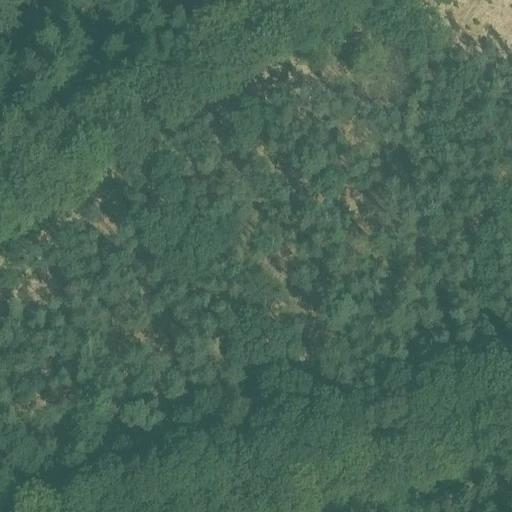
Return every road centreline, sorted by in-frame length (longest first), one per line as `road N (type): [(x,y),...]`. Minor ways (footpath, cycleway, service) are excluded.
road 1 (unclassified): [(93,511),(511,387)]
road 2 (track): [(0,187),(280,0)]
